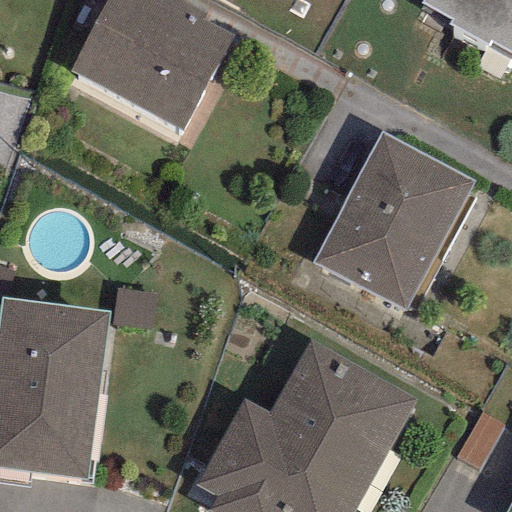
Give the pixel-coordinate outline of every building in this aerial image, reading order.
[(205,16),(174,0),(105,0),(67,70),(180,131),(231,37),(202,21),(205,16)] [(511,0),(422,0),(420,3),(450,20),(447,24),(488,47),(491,42),(511,54),(511,0)] [(471,180),(378,132),(310,263),(404,311),(471,180)] [(154,294),(114,289),(110,325),(150,329),(154,294)] [(105,311),(0,298),(0,468),(85,479),(105,311)] [(353,511),(415,399),(306,340),(267,413),(243,400),(197,485),(216,496),(206,511),(353,511)] [(499,426),(480,415),(454,460),(473,471),(499,426)] [(511,511),(511,496),(503,511),(511,511)]
